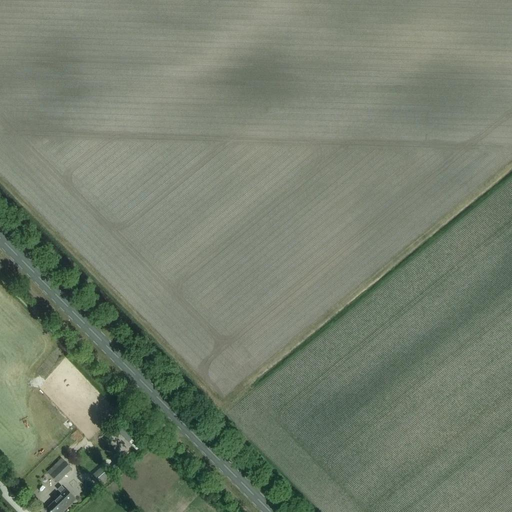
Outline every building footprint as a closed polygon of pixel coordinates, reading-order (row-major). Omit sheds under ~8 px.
[(125,437),(132,442),(138,434),(131,428),(125,437)] [(131,442),(139,450),(148,442),(140,434),(131,442)] [(64,461),(49,476),(56,483),(71,469),(64,461)] [(102,467),(91,477),(99,486),(109,476),(102,467)] [(66,490),(47,509),(50,511),(63,511),(76,499),(66,490)]
